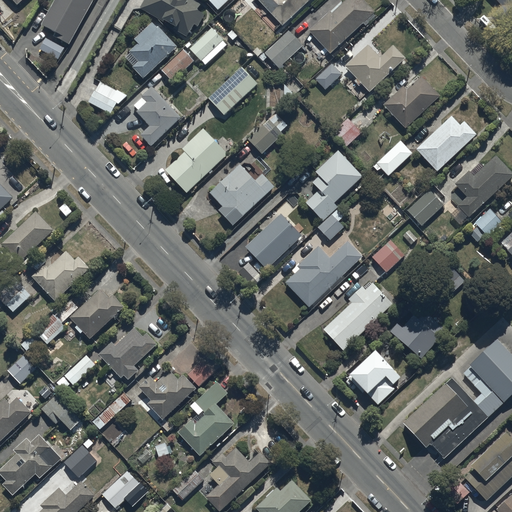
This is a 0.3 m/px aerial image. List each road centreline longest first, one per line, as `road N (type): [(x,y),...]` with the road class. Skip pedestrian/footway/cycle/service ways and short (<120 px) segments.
road 1 (tertiary): [(0,75),(409,511)]
road 2 (residential): [(511,90),(423,0)]
